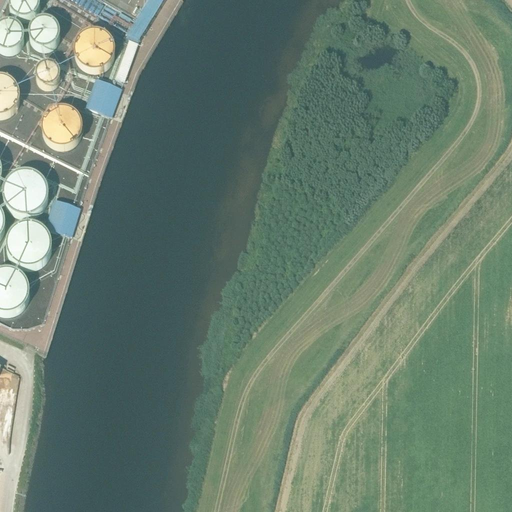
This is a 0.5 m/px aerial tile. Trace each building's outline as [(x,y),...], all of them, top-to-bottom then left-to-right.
[(41,6),(40,3),(39,0),(12,0),(13,0),(12,3),(12,6),(12,9),(13,11),(14,14),(16,16),(18,18),(22,19),(24,20),(27,20),(29,20),(32,19),(35,17),(36,16),(38,14),(39,11),(40,8),(41,6)] [(60,37),(60,34),(59,31),(57,29),(55,26),(53,25),(51,23),(49,23),(45,22),(43,23),(40,24),(36,26),(34,29),(32,31),(31,35),(31,37),(32,40),(33,43),(34,45),(36,47),(38,49),(41,50),(43,51),(47,51),(49,51),(52,50),(54,49),(56,47),(57,45),(59,43),(60,40),(60,37)] [(24,42),(23,38),(23,36),(21,33),(19,31),(17,29),(14,28),(11,27),(8,27),(3,29),(1,30),(0,30),(0,52),(2,54),(5,55),(6,56),(9,56),(12,56),(14,55),(17,54),(19,52),(21,50),(23,47),(23,45),(24,42)] [(116,56),(115,51),(114,48),(112,45),(110,42),(108,39),(104,37),(100,36),(96,35),(91,36),(88,37),(85,39),(82,41),(79,44),(77,48),(76,52),(75,56),(76,59),(77,63),(78,66),(81,69),(84,72),(87,74),(91,75),(94,76),(98,76),(102,75),(105,73),(109,71),(111,68),(114,64),(115,60),(116,56)] [(114,82),(124,86),(138,47),(129,43),(114,82)] [(61,81),(61,80),(61,78),(60,76),(59,73),(58,72),(56,70),(54,69),(52,69),(49,68),(46,69),(44,70),(42,71),(41,72),(38,76),(38,80),(38,82),(38,85),(39,86),(41,88),(44,91),(46,91),(48,92),(51,92),(53,91),(57,89),(59,87),(60,85),(61,83),(61,81)] [(21,101),(21,97),(20,93),(18,90),(15,86),(10,83),(7,82),(3,81),(0,80),(0,121),(3,121),(7,120),(10,119),(15,116),(18,113),(20,109),(21,105),(21,101)] [(86,111),(112,120),(122,92),(95,83),(86,111)] [(83,133),(83,129),(82,125),(80,121),(77,118),(73,115),(70,113),(66,112),(62,112),(58,113),(54,114),(51,116),(48,119),(47,121),(45,125),(43,128),(43,133),(43,137),(45,140),(47,144),(49,147),(51,149),(55,151),(58,152),(62,153),(65,153),(69,152),(73,150),(77,148),(80,144),(81,141),(83,137),(83,133)] [(48,198),(47,193),(46,189),(44,185),(41,182),(38,180),(34,178),(30,177),(25,176),(21,177),(17,179),(13,180),(10,183),(8,187),(6,191),(5,195),(5,199),(5,203),(6,207),(9,211),(11,214),(15,216),(18,218),(22,219),(27,220),(31,219),(35,218),(39,216),(42,213),(45,209),(46,206),(47,202),(48,198)] [(47,233),(71,240),(80,212),(56,204),(47,233)] [(51,251),(51,250),(51,246),(50,242),(48,238),(45,235),(42,233),(38,230),(34,229),(31,229),(27,229),(23,230),(18,232),(15,234),(12,237),(10,241),(9,245),(8,250),(8,254),(10,259),(12,262),(15,266),(18,268),(22,270),(25,271),(29,272),(34,271),(37,270),(41,268),(45,266),(48,262),(50,259),(51,255),(51,251)] [(29,298),(29,297),(28,293),(27,290),(25,285),(22,282),(19,279),(15,277),(12,276),(7,276),(2,276),(0,276),(0,317),(2,318),(5,319),(9,319),(14,318),(18,316),(21,313),(24,310),(27,307),(28,302),(29,298)]
